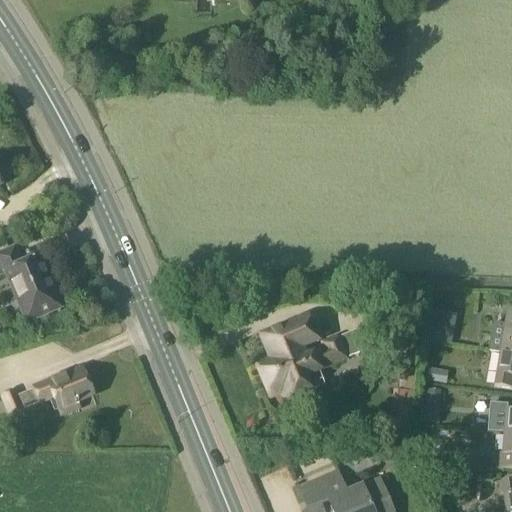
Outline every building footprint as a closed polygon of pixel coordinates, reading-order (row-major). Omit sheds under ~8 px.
[(57,310),(36,261),(18,268),(12,253),(0,257),(0,277),(5,275),(25,323),(57,310)] [(449,346),(451,337),(436,335),(439,315),(430,314),(425,342),(449,346)] [(362,330),(349,336),(323,347),(316,344),(306,319),(287,327),(288,328),(261,339),(274,371),(260,377),(269,400),(286,393),(289,401),(323,387),(318,374),(371,352),(362,330)] [(499,356),(511,358),(511,319),(506,319),(499,356)] [(511,392),(511,358),(499,356),(493,389),(511,392)] [(427,371),(426,381),(435,382),(436,373),(427,371)] [(13,395),(1,400),(8,418),(52,401),(60,420),(77,412),(76,409),(77,408),(76,405),(91,399),(90,395),(92,391),(89,383),(84,382),(81,373),(34,392),(34,393),(15,401),(13,395)] [(391,407),(390,435),(389,442),(407,443),(410,395),(397,394),(396,407),(391,407)] [(435,427),(436,410),(416,409),(415,425),(435,427)] [(503,436),(511,436),(511,414),(504,414),(503,436)] [(511,436),(503,436),(500,472),(511,472),(511,436)] [(390,511),(386,501),(378,482),(345,496),(336,475),(297,491),(305,511),(390,511)] [(447,479),(438,480),(432,480),(439,499),(453,494),(447,479)] [(511,511),(511,483),(500,485),(504,511),(511,511)]
